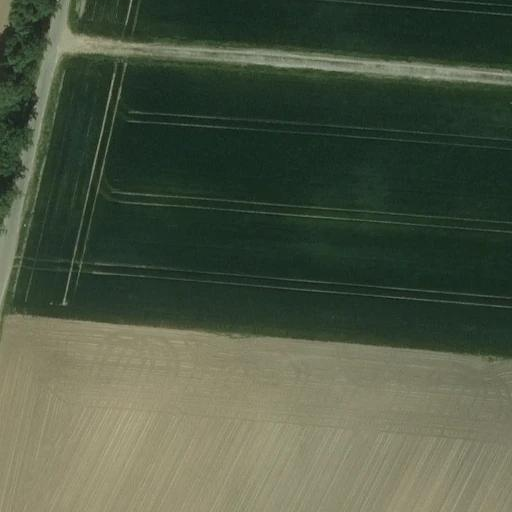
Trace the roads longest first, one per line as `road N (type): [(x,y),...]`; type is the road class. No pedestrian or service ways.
road 1 (track): [(511,77),(51,35)]
road 2 (track): [(60,0),(0,267)]
